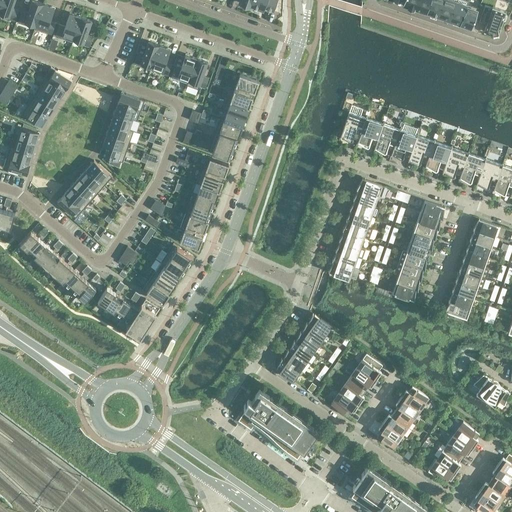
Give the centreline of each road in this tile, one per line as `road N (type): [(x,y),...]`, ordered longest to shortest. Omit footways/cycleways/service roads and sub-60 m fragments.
road 1 (residential): [(0,187),(23,196),(91,257),(107,258),(155,188),(179,117),(169,100),(120,83)]
road 2 (residential): [(471,204),(344,161),(302,282)]
road 3 (tertiary): [(291,67),(226,253)]
road 4 (residential): [(315,489),(217,418),(248,363)]
road 5 (residential): [(131,9),(291,67)]
road 6 (secondary): [(279,511),(146,415)]
road 7 (residential): [(511,32),(491,51),(370,0)]
road 8 (secondary): [(138,430),(255,511)]
road 9 (residential): [(355,436),(248,363)]
road 10 (residential): [(300,43),(178,0)]
road 11 (residential): [(101,76),(16,48),(0,77)]
